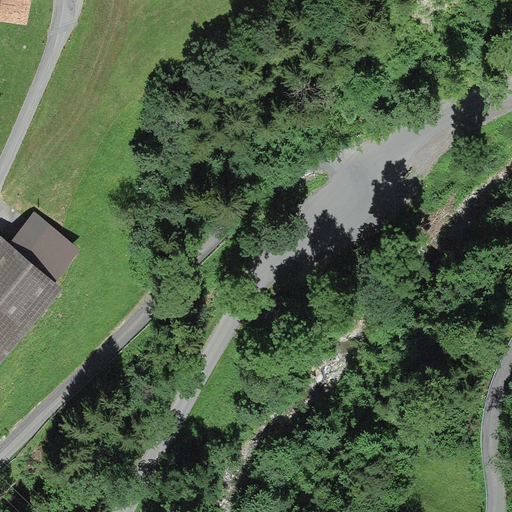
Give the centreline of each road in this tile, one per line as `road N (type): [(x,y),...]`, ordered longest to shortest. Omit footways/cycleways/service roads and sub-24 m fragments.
road 1 (unclassified): [(372,157),(325,156),(277,177),(0,460)]
road 2 (unclassified): [(126,511),(235,313),(300,229),(372,157)]
road 3 (unclassified): [(0,172),(65,0)]
road 4 (unclassified): [(511,353),(495,404),(492,511)]
road 5 (unclassified): [(372,157),(511,89)]
